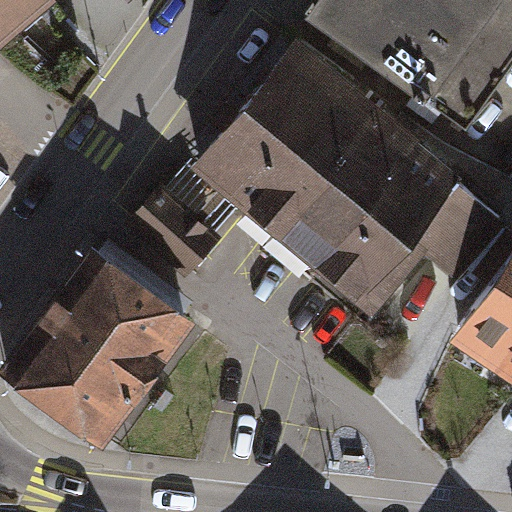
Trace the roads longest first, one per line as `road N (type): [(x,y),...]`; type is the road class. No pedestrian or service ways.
road 1 (secondary): [(194,0),(87,147)]
road 2 (secondary): [(87,147),(0,261)]
road 3 (residential): [(0,63),(87,147)]
